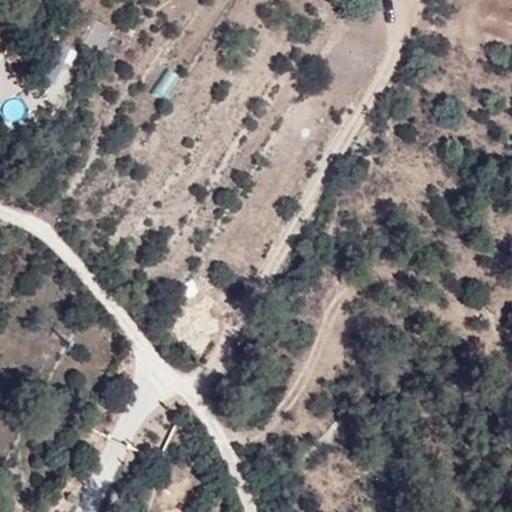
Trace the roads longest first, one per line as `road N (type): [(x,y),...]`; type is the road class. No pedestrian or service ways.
road 1 (track): [(186,384),(222,347),(407,46),(390,0)]
road 2 (track): [(247,511),(186,384),(51,235),(0,209)]
